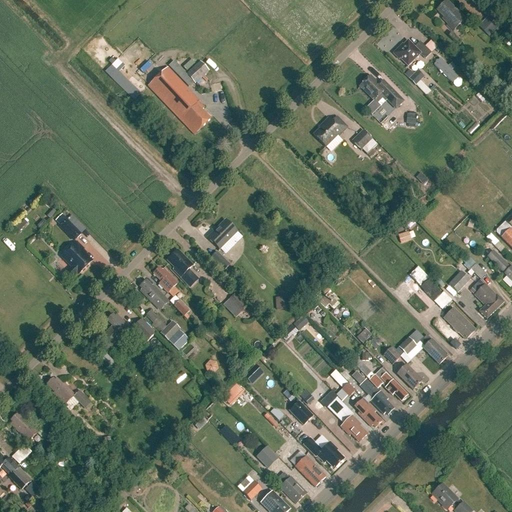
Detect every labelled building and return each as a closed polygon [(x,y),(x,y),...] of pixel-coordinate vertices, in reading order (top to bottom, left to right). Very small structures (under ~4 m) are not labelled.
[(465,20),(447,1),(438,11),(445,18),(442,20),(448,25),(447,27),(453,32),(465,20)] [(498,33),(502,29),(500,27),(501,26),(490,16),(479,27),(489,38),(496,31),(498,33)] [(414,48),(408,42),(403,46),(402,45),(393,54),(399,60),(400,59),(408,67),(420,55),(425,60),(431,54),(420,43),(414,48)] [(443,61),(437,67),(455,86),(461,80),(443,61)] [(195,84),(209,71),(200,62),(186,75),(185,74),(174,62),(169,67),(189,88),(194,83),(195,84)] [(141,94),(112,66),(105,73),(134,101),(141,94)] [(199,103),(200,102),(167,68),(148,87),(195,136),(210,120),(202,111),(204,109),(199,103)] [(416,86),(424,78),(417,71),(409,79),(416,86)] [(379,86),(370,77),(360,87),(374,101),(381,95),(396,110),(403,102),(383,82),(379,86)] [(342,134),(348,128),(338,118),(332,123),(328,119),(322,126),(323,127),(314,136),(325,148),(341,132),(342,134)] [(361,152),(373,141),(363,131),(352,142),(361,152)] [(55,222),(60,227),(60,228),(74,243),(82,235),(68,220),(67,221),(62,216),(55,222)] [(19,233),(27,224),(24,220),(15,229),(19,233)] [(220,251),(237,233),(225,221),(208,239),(220,251)] [(511,250),(511,231),(510,229),(504,223),(496,231),(496,234),(511,250)] [(401,244),(412,240),(409,231),(398,235),(401,244)] [(498,244),(497,244),(489,236),(485,240),(499,254),(504,250),(498,244)] [(76,243),(62,257),(72,268),(72,269),(76,273),(78,274),(79,275),(92,262),(82,252),(83,250),(76,243)] [(190,288),(197,280),(188,271),(192,267),(177,252),(168,261),(175,269),(173,271),(181,278),(190,288)] [(511,267),(510,269),(493,252),(487,258),(511,282),(511,267)] [(207,263),(231,287),(232,285),(224,276),(226,275),(223,272),(230,266),(217,253),(207,263)] [(471,270),(481,280),(486,275),(476,265),(471,270)] [(168,294),(178,284),(164,270),(162,271),(159,269),(153,275),(161,283),(159,285),(168,294)] [(429,280),(418,269),(410,276),(421,288),(427,282),(429,280)] [(459,298),(458,294),(470,281),(461,272),(444,291),(456,301),(459,298)] [(159,311),(168,302),(160,294),(153,287),(152,287),(146,282),(140,288),(142,290),(140,292),(159,311)] [(431,304),(440,295),(427,282),(421,288),(418,291),(431,304)] [(485,307),(478,313),(486,321),(504,304),(496,296),(495,297),(480,282),(471,290),(476,294),(474,296),(485,307)] [(246,303),(237,293),(236,294),(235,294),(229,301),(241,314),(248,307),(245,304),(246,303)] [(319,303),(325,309),(329,305),(332,308),(337,303),(331,296),(328,299),(326,297),(319,303)] [(276,310),(287,309),(287,298),(275,299),(276,310)] [(184,318),(190,312),(181,302),(174,308),(184,318)] [(465,341),(475,332),(451,309),(444,319),(454,329),(453,330),(457,335),(459,334),(465,341)] [(161,332),(166,327),(158,319),(159,319),(151,311),(146,316),(161,332)] [(113,346),(121,338),(130,329),(117,315),(115,317),(113,315),(107,321),(113,327),(104,336),(113,346)] [(303,317),(293,326),(299,332),(309,323),(303,317)] [(146,344),(156,335),(141,320),(132,330),(146,344)] [(173,323),(168,328),(163,334),(180,352),(190,342),(180,332),(181,331),(173,323)] [(281,338),(286,343),(296,334),(297,335),(299,333),(293,326),(281,338)] [(369,328),(357,340),(363,345),(375,334),(369,328)] [(416,331),(399,348),(407,356),(416,347),(420,343),(425,348),(423,350),(439,366),(448,357),(432,341),(431,341),(427,337),(424,339),(416,331)] [(456,350),(460,346),(454,341),(450,345),(456,350)] [(392,367),(400,359),(390,350),(383,357),(392,367)] [(216,364),(210,362),(205,367),(207,373),(213,375),(218,370),(216,364)] [(422,382),(406,366),(397,375),(413,391),(422,382)] [(263,374),(256,368),(251,373),(257,379),(263,374)] [(381,370),(377,375),(388,386),(385,389),(392,397),(394,395),(401,403),(407,397),(381,370)] [(383,384),(375,376),(374,377),(370,382),(369,382),(377,390),(383,384)] [(85,409),(91,403),(77,390),(73,394),(64,384),(63,385),(57,379),(55,381),(53,379),(46,385),(54,393),(53,395),(64,407),(73,398),(85,409)] [(360,388),(372,401),(370,402),(383,416),(385,414),(387,416),(394,410),(386,402),(388,401),(380,393),(377,390),(376,392),(366,382),(360,388)] [(355,392),(348,385),(342,391),(349,398),(355,392)] [(243,394),(236,387),(223,401),(229,408),(243,394)] [(307,405),(313,400),(310,396),(304,401),(307,405)] [(351,417),(353,415),(337,399),(331,405),(348,420),(340,428),(349,437),(351,435),(359,444),(367,435),(359,427),(361,426),(351,417)] [(373,426),(375,429),(381,422),(374,415),(375,413),(363,400),(354,408),(359,413),(358,415),(371,428),(373,426)] [(304,427),(313,417),(299,402),(289,412),(304,427)] [(283,417),(278,412),(273,411),(271,414),(279,422),(283,417)] [(40,431),(39,433),(21,415),(19,417),(17,415),(10,421),(12,423),(10,425),(28,443),(36,436),(42,442),(46,438),(40,431)] [(270,416),(267,419),(276,427),(279,424),(270,416)] [(225,425),(219,432),(226,439),(232,432),(225,425)] [(334,470),(344,460),(336,452),(337,451),(330,444),(322,452),(310,440),(304,446),(314,456),(315,455),(324,464),(326,462),(334,470)] [(112,449),(111,441),(104,442),(105,450),(112,449)] [(32,453),(24,445),(11,458),(26,473),(30,469),(23,462),(32,453)] [(267,449),(257,458),(268,469),(277,460),(267,449)] [(22,491),(29,484),(17,471),(19,469),(9,459),(7,461),(0,454),(0,468),(2,467),(11,476),(9,478),(22,491)] [(306,458),(295,468),(315,488),(325,479),(306,458)] [(36,476),(45,468),(38,461),(30,470),(36,476)] [(307,495),(291,478),(289,480),(284,474),(278,480),(283,486),(280,489),(296,505),(307,495)] [(242,494),(250,502),(261,490),(254,483),(242,494)] [(454,511),(471,511),(463,503),(461,505),(457,501),(458,501),(442,485),(432,496),(447,511),(450,508),(454,511)] [(260,504),(268,511),(288,511),(290,511),(272,492),(260,504)]
